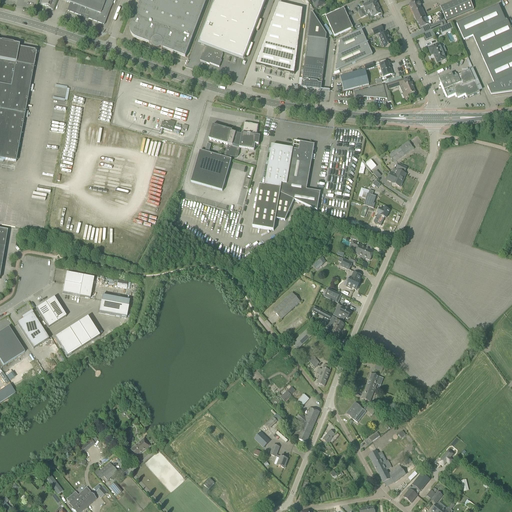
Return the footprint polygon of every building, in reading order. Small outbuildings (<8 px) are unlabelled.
[(54,0),(42,0),(41,5),(46,6),(46,8),(52,10),(56,1),(54,0)] [(61,0),(70,3),(67,11),(104,25),(113,0),(61,0)] [(195,31),(206,0),(140,0),(130,26),(130,27),(130,28),(130,29),(130,30),(130,31),(130,32),(131,33),(131,34),(131,35),(132,35),(132,36),(133,37),(134,37),(134,38),(135,39),(136,39),(137,39),(151,45),(153,45),(153,46),(155,47),(157,48),(158,48),(160,47),(161,48),(185,57),(195,31)] [(245,56),(265,0),(215,0),(199,44),(207,47),(206,49),(206,48),(204,54),(203,54),(201,59),(207,62),(206,64),(209,65),(210,64),(219,67),(221,61),(220,60),(223,55),(222,54),(223,53),(237,58),(239,54),(245,56)] [(325,4),(322,0),(310,0),(317,10),(325,4)] [(375,0),(373,0),(371,1),(362,5),(364,8),(362,9),(362,10),(358,12),(361,18),(365,16),(371,13),(373,18),(378,15),(379,17),(382,16),(381,14),(379,7),(378,8),(377,6),(378,5),(375,0)] [(474,10),(470,0),(455,0),(440,6),(446,21),(474,10)] [(417,1),(414,3),(409,5),(417,22),(426,18),(422,8),(421,9),(420,6),(419,4),(418,4),(417,1)] [(294,75),(303,10),(291,7),(278,4),(255,65),(294,75)] [(511,31),(507,21),(506,22),(498,6),(494,8),(456,24),(464,41),(473,37),(494,84),(487,87),(491,95),(511,92),(511,31)] [(325,17),(334,37),(353,29),(344,9),(325,17)] [(321,91),(327,40),(326,40),(326,35),(312,13),(311,13),(301,88),(321,91)] [(429,25),(426,18),(417,22),(420,29),(429,25)] [(432,32),(446,24),(444,20),(430,27),(432,32)] [(373,33),(369,35),(371,37),(380,33),(381,36),(379,36),(384,48),(392,44),(387,33),(383,34),(382,32),(383,31),(381,26),(372,30),(373,33)] [(338,56),(367,43),(364,36),(361,38),(359,33),(361,31),(362,31),(361,31),(357,33),(340,41),(338,56)] [(0,159),(16,162),(34,67),(16,63),(19,48),(19,46),(13,44),(1,42),(0,42),(0,159)] [(336,72),(368,57),(372,55),(369,56),(367,51),(370,50),(367,43),(338,56),(336,72)] [(439,44),(433,46),(428,48),(431,55),(433,54),(437,63),(446,59),(439,44)] [(388,62),(383,64),(380,65),(383,77),(392,74),(388,62)] [(369,85),(367,80),(365,70),(340,76),(344,91),(369,85)] [(470,70),(457,76),(465,95),(467,98),(480,93),(470,70)] [(443,78),(439,80),(447,98),(455,95),(457,98),(465,95),(457,76),(456,74),(455,73),(452,74),(443,78)] [(402,86),(400,80),(387,84),(389,90),(402,86)] [(415,92),(413,87),(414,87),(412,83),(403,87),(405,93),(402,94),(405,100),(409,98),(408,95),(415,92)] [(359,97),(364,98),(364,96),(385,98),(385,99),(387,99),(388,103),(391,102),(386,85),(354,93),(355,98),(359,97)] [(134,108),(160,113),(161,107),(135,102),(134,108)] [(162,122),(160,128),(172,132),(174,126),(175,123),(169,121),(168,124),(162,122)] [(200,151),(191,182),(222,192),(231,160),(232,158),(234,158),(235,158),(236,158),(237,158),(237,157),(238,156),(238,155),(239,149),(254,151),(255,145),(258,145),(259,145),(260,137),(259,137),(256,136),(258,125),(243,123),(243,124),(241,135),(240,135),(240,133),(237,132),(236,132),(236,134),(232,133),(231,133),(232,132),(232,131),(213,126),(213,125),(212,125),(208,140),(209,140),(227,145),(225,155),(224,155),(223,158),(209,153),(211,145),(207,144),(205,152),(200,151)] [(259,186),(252,227),(273,231),(276,219),(285,221),(295,201),(318,211),(321,192),(306,189),(314,145),(312,145),(311,142),(304,143),(300,143),(300,144),(292,146),(289,146),(288,149),(272,146),(264,187),(259,186)] [(394,163),(413,149),(408,142),(389,156),(394,163)] [(364,165),(371,172),(377,166),(371,159),(364,165)] [(397,169),(396,170),(393,169),(391,173),(387,181),(392,183),(391,184),(392,184),(392,185),(394,186),(395,185),(400,188),(400,187),(401,187),(402,184),(401,184),(406,175),(398,171),(399,170),(404,172),(406,168),(398,164),(396,169),(397,169)] [(361,188),(358,197),(365,199),(364,204),(363,206),(373,209),(375,204),(374,203),(376,197),(372,196),(373,192),(369,191),(361,188)] [(48,206),(50,195),(21,189),(19,201),(48,206)] [(65,205),(74,206),(76,196),(67,194),(65,205)] [(44,208),(38,207),(36,217),(42,218),(43,213),(45,214),(45,210),(43,210),(44,208)] [(376,219),(374,223),(381,226),(384,218),(386,218),(389,211),(383,208),(383,209),(380,207),(380,209),(379,208),(377,213),(380,215),(378,220),(376,219)] [(352,242),(352,244),(353,242),(355,243),(353,249),(356,250),(355,254),(370,261),(374,252),(367,249),(367,248),(352,242)] [(317,262),(313,265),(317,270),(321,266),(320,265),(324,261),(324,260),(322,258),(317,262)] [(352,264),(344,259),(340,267),(349,271),(352,264)] [(361,276),(357,274),(354,272),(351,278),(350,278),(349,278),(348,278),(347,279),(347,280),(347,281),(347,282),(348,282),(346,287),(351,290),(351,289),(356,291),(360,282),(359,282),(361,276)] [(91,291),(94,279),(66,274),(62,294),(90,299),(91,291)] [(324,297),(337,304),(341,296),(327,290),(324,297)] [(292,293),(273,311),(281,320),(301,303),(292,293)] [(128,307),(101,302),(102,296),(99,313),(115,316),(126,318),(128,307)] [(66,317),(54,298),(36,309),(48,328),(59,321),(66,317)] [(315,308),(313,312),(318,315),(324,318),(330,321),(328,325),(332,327),(330,331),(339,336),(344,325),(337,321),(338,319),(327,314),(315,308)] [(336,310),(333,316),(343,321),(345,318),(347,319),(348,318),(350,315),(351,312),(348,311),(349,310),(345,308),(345,309),(342,308),(340,312),(336,310)] [(22,318),(22,317),(21,318),(23,320),(17,324),(33,349),(48,340),(35,318),(36,318),(35,317),(34,317),(31,312),(22,318)] [(85,346),(99,337),(87,318),(55,338),(67,357),(85,346)] [(0,360),(3,366),(25,352),(8,327),(0,332),(0,360)] [(292,344),(297,350),(314,333),(309,328),(292,344)] [(319,363),(314,357),(308,361),(315,369),(318,366),(317,365),(319,363)] [(318,380),(317,384),(319,385),(324,387),(332,367),(327,366),(324,364),(322,370),(319,369),(317,374),(320,375),(320,376),(318,376),(317,380),(318,380)] [(369,377),(361,399),(366,401),(370,402),(378,381),(380,377),(371,374),(369,377)] [(285,403),(292,397),(286,391),(280,398),(285,403)] [(303,396),(297,401),(302,405),(308,399),(303,396)] [(366,412),(365,411),(359,406),(355,403),(346,415),(353,420),(357,424),(366,412)] [(300,414),(296,418),(300,422),(303,419),(305,422),(304,425),(297,439),(302,441),(306,443),(313,428),(319,413),(315,411),(310,409),(307,417),(305,416),(305,418),(300,414)] [(273,417),(264,425),(269,430),(277,422),(273,417)] [(327,444),(335,435),(330,431),(323,440),(327,444)] [(270,441),(261,432),(254,439),(263,448),(270,441)] [(369,439),(371,443),(379,437),(377,433),(369,439)] [(381,437),(371,444),(375,449),(385,442),(381,437)] [(89,438),(78,448),(83,454),(94,444),(89,438)] [(149,447),(146,443),(143,439),(130,450),(135,456),(140,452),(141,453),(149,447)] [(273,445),(272,450),(270,455),(276,458),(279,459),(276,466),(279,467),(284,469),(288,459),(280,457),(276,455),(279,447),(273,445)] [(387,470),(390,469),(392,468),(388,461),(383,463),(382,461),(377,451),(368,455),(383,484),(384,483),(386,487),(394,483),(405,475),(399,466),(388,474),(387,470)] [(449,451),(439,462),(441,464),(443,466),(447,462),(450,459),(453,455),(449,451)] [(112,466),(102,475),(107,481),(117,472),(112,466)] [(409,478),(412,481),(418,474),(415,471),(409,478)] [(51,478),(47,482),(57,495),(61,492),(51,478)] [(408,491),(405,494),(408,497),(408,498),(413,503),(416,500),(418,501),(428,489),(427,488),(431,483),(426,478),(419,486),(422,488),(419,492),(412,487),(409,492),(408,491)] [(463,492),(469,490),(466,479),(460,481),(463,492)] [(306,490),(308,485),(308,483),(309,481),(305,480),(304,482),(300,494),(305,496),(307,491),(306,490)] [(16,483),(12,487),(17,491),(20,487),(16,483)] [(121,493),(113,483),(109,487),(117,497),(121,493)] [(99,490),(96,493),(101,498),(106,494),(101,488),(99,490)] [(74,499),(70,504),(73,508),(71,509),(73,511),(82,511),(90,505),(92,503),(96,499),(90,493),(89,494),(85,490),(79,495),(78,495),(75,492),(72,495),(75,498),(74,499)] [(437,492),(433,497),(439,501),(443,496),(437,492)] [(6,497),(0,502),(0,504),(6,511),(10,511),(12,510),(6,504),(9,501),(6,497)] [(236,501),(240,506),(236,509),(239,511),(243,511),(249,507),(240,498),(236,501)] [(475,506),(470,502),(466,507),(471,511),(475,506)] [(446,510),(438,503),(431,511),(444,511),(445,511),(446,510)]
